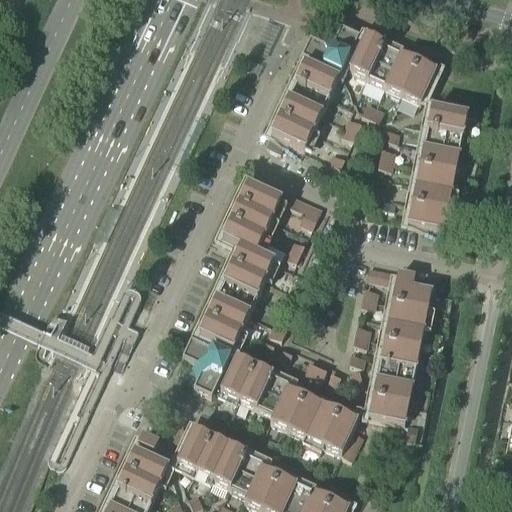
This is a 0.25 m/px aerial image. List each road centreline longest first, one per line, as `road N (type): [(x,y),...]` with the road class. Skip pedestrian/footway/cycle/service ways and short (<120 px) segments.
road 1 (secondary): [(0,373),(178,0)]
road 2 (residential): [(359,511),(343,497),(124,396)]
road 3 (residential): [(124,396),(238,162)]
road 4 (secondary): [(70,0),(0,155)]
road 5 (residential): [(511,281),(347,247)]
road 6 (residential): [(347,247),(347,214),(238,162)]
road 7 (residential): [(66,511),(124,396)]
